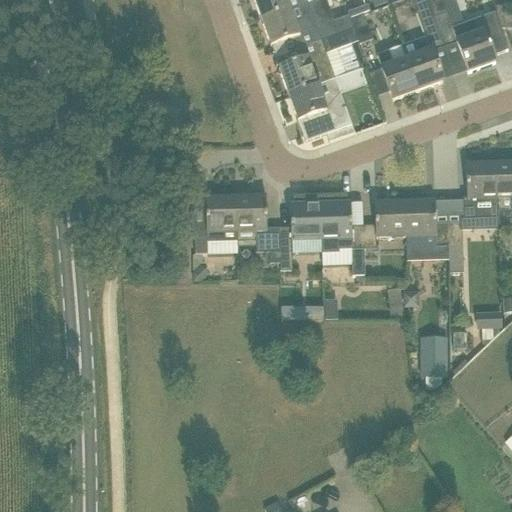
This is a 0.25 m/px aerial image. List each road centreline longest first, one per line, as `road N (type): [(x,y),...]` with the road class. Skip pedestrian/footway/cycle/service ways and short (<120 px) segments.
road 1 (primary): [(81,511),(66,203),(35,0)]
road 2 (residential): [(511,93),(289,162),(253,117),(214,0)]
